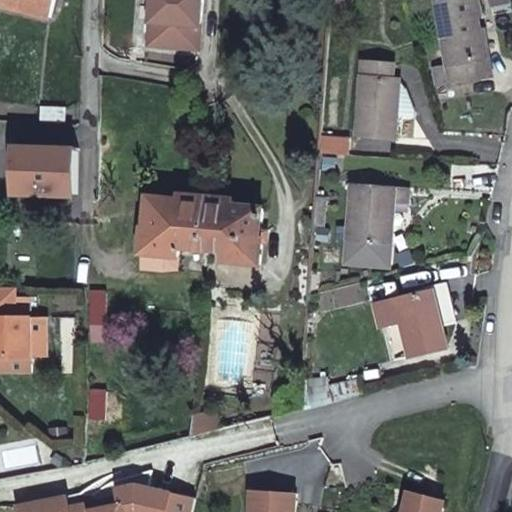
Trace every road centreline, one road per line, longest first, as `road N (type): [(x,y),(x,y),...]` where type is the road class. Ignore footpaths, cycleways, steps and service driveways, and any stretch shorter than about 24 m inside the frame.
road 1 (residential): [(504,380),(286,430)]
road 2 (residential): [(484,511),(508,418),(504,380)]
